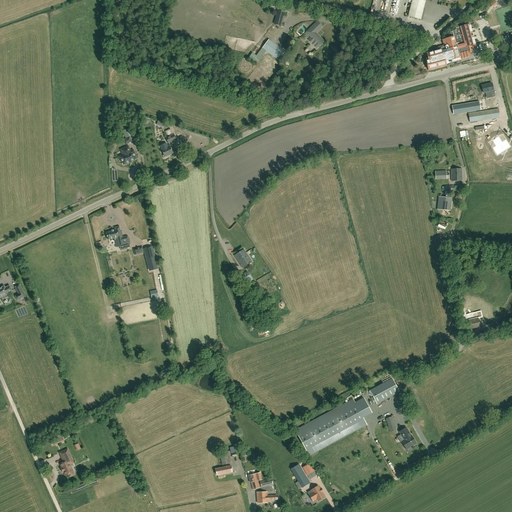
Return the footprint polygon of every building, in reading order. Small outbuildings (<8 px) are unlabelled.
[(412,0),(409,16),(421,20),(426,1),(420,0),(412,0)] [(282,26),(286,12),(278,10),(274,24),(282,26)] [(317,22),(309,30),(306,33),(311,38),(308,40),(317,49),(324,41),(316,33),(322,27),(317,22)] [(437,51),(434,51),(433,51),(432,51),(430,52),(429,52),(428,53),(427,53),(428,58),(426,58),(427,61),(426,61),(427,64),(427,65),(427,66),(428,67),(429,70),(430,69),(431,69),(433,69),(434,69),(435,68),(436,68),(439,67),(440,67),(442,67),(443,66),(445,66),(446,65),(452,61),(452,60),(461,57),(461,59),(470,56),(469,53),(472,51),(470,46),(475,45),(470,24),(460,27),(455,28),(456,30),(452,31),(454,37),(444,39),(446,45),(436,48),(437,51)] [(279,60),(285,52),(269,40),(263,48),(279,60)] [(489,92),(494,90),(492,83),(482,86),(483,93),(485,92),(486,97),(490,96),(489,92)] [(454,114),(480,110),(479,102),(453,106),(454,114)] [(470,123),(500,118),(498,108),(468,113),(470,123)] [(168,144),(176,140),(174,135),(166,138),(168,144)] [(168,156),(173,153),(169,145),(166,147),(166,148),(162,150),(164,155),(162,155),(164,159),(168,157),(168,156)] [(128,146),(124,148),(121,150),(123,155),(119,157),(121,161),(122,160),(124,165),(136,159),(134,155),(135,154),(133,150),(131,151),(128,146)] [(451,181),(462,181),(462,169),(451,169),(451,181)] [(451,211),(452,198),(439,197),(437,209),(451,211)] [(106,233),(108,240),(113,238),(114,239),(118,238),(120,247),(130,244),(128,236),(122,238),(122,236),(123,235),(122,232),(121,232),(119,226),(115,228),(116,230),(114,231),(114,230),(113,230),(112,230),(112,231),(111,231),(112,231),(106,233)] [(158,269),(157,265),(152,247),(143,249),(148,267),(149,272),(158,269)] [(242,268),(252,262),(244,250),(234,256),(242,268)] [(253,280),(247,272),(240,276),(245,285),(253,280)] [(15,287),(19,294),(15,296),(18,301),(21,299),(23,298),(26,297),(20,285),(15,287)] [(0,298),(1,298),(3,297),(3,299),(8,297),(7,295),(8,294),(8,293),(12,291),(10,286),(5,288),(4,286),(0,288),(0,298)] [(480,317),(469,317),(470,328),(480,328),(480,317)] [(488,324),(481,326),(483,333),(490,331),(488,324)] [(377,404),(399,392),(392,379),(370,391),(377,404)] [(360,412),(369,407),(364,398),(355,403),(353,400),(295,431),(309,456),(367,424),(360,412)] [(390,432),(397,430),(392,417),(386,419),(390,432)] [(406,449),(416,443),(411,436),(410,436),(405,428),(399,432),(404,440),(401,442),(406,449)] [(74,463),(72,459),(67,449),(59,453),(64,462),(60,464),(61,467),(60,468),(63,473),(64,472),(65,476),(68,474),(69,477),(74,475),(70,464),(74,463)] [(222,465),(230,463),(228,451),(220,453),(222,465)] [(307,475),(314,471),(309,463),(303,467),(307,475)] [(299,480),(302,486),(303,487),(310,483),(299,464),(292,469),(299,480)] [(216,475),(220,474),(232,472),(231,465),(215,468),(216,475)] [(256,474),(248,476),(250,483),(251,482),(253,490),(260,488),(258,481),(262,480),(260,473),(256,474)] [(273,484),(272,479),(260,482),(261,488),(273,484)] [(318,501),(325,497),(322,492),(323,492),(320,488),(320,489),(318,486),(311,490),(308,492),(310,494),(309,495),(313,501),(316,498),(318,501)] [(278,495),(272,496),(267,496),(267,492),(257,493),(257,503),(267,502),(267,500),(278,500),(278,495)]
